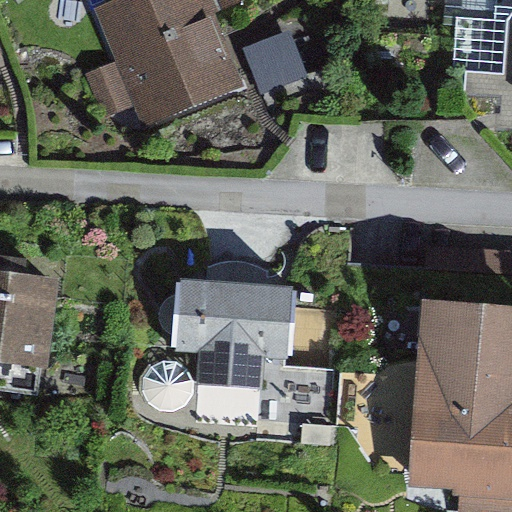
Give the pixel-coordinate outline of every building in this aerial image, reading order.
[(217,106),(181,0),(131,0),(101,10),(142,131),(217,106)] [(265,0),(183,0),(194,27),(265,0)] [(511,0),(452,0),(453,28),(487,28),(486,117),(511,117),(511,0)] [(253,45),(267,85),(303,73),(290,33),(253,45)] [(69,275),(0,268),(0,388),(57,394),(69,275)] [(185,423),(195,420),(193,435),(327,445),(331,381),(308,380),(315,293),(181,283),(176,349),(208,351),(206,375),(199,367),(190,363),(180,361),(169,363),(161,368),(154,376),(150,385),(149,395),(152,405),(157,413),(165,419),(174,423),(185,423)] [(511,511),(511,323),(410,309),(400,380),(414,394),(429,396),(421,448),(392,444),(386,483),(511,501),(511,511)]
